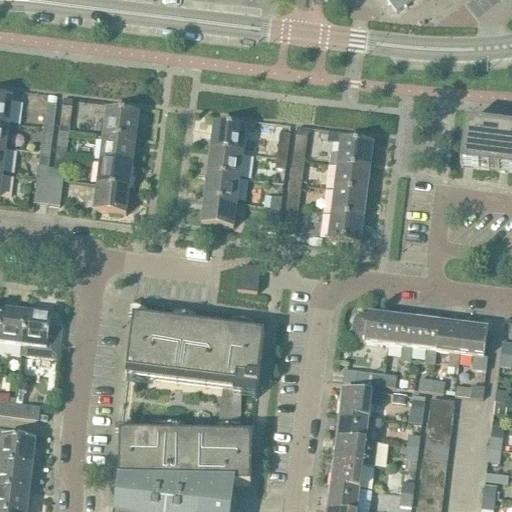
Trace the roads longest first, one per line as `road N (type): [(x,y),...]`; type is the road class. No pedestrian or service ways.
road 1 (tertiary): [(303,35),(36,0)]
road 2 (residential): [(95,257),(72,511)]
road 3 (residential): [(297,511),(328,290)]
road 4 (tertiary): [(511,45),(450,51),(303,35)]
